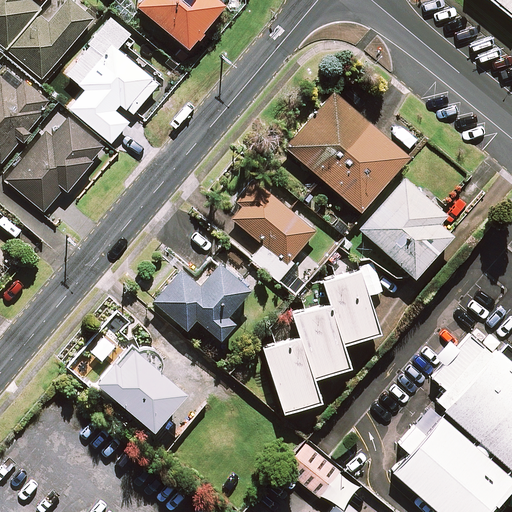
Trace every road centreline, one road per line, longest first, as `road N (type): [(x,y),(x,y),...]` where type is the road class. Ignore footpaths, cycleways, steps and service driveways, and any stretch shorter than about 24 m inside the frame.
road 1 (residential): [(0,369),(318,0)]
road 2 (residential): [(371,0),(511,115)]
